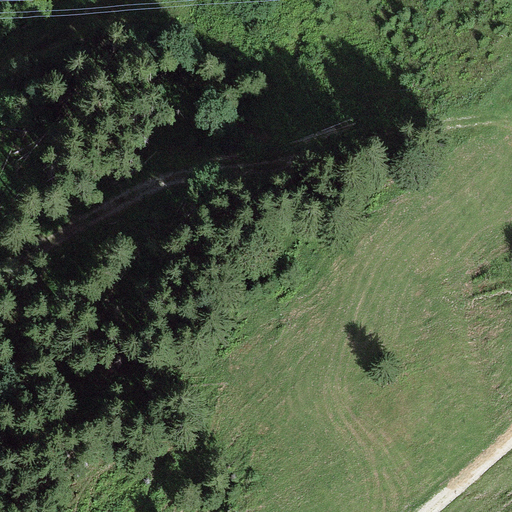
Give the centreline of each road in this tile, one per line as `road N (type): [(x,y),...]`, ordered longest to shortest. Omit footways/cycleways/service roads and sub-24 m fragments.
road 1 (track): [(511,117),(187,174),(93,213),(0,277)]
road 2 (track): [(0,67),(117,0)]
